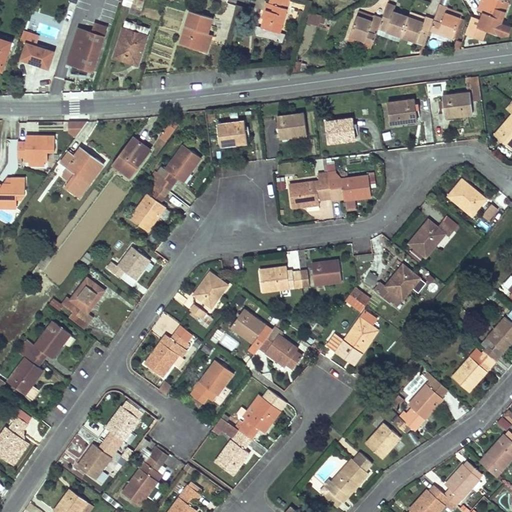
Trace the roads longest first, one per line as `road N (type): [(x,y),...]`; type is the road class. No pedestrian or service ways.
road 1 (tertiary): [(0,101),(119,103),(511,54)]
road 2 (residential): [(107,362),(200,239),(377,219),(434,152),(474,151),(511,180)]
road 3 (residential): [(359,511),(392,474),(475,422),(511,381)]
road 4 (residential): [(0,508),(107,362)]
road 5 (residential): [(248,494),(334,396),(309,378)]
